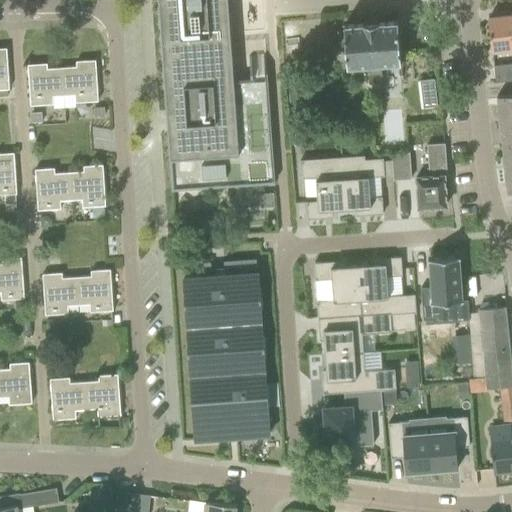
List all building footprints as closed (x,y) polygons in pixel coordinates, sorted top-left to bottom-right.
[(275,175),(266,55),(250,56),(251,79),(234,80),(228,0),(159,0),(167,111),(169,132),(173,190),(204,188),(275,182),(275,175)] [(511,47),(511,15),(489,18),(493,50),(511,47)] [(365,23),(345,25),(348,66),(369,64),(370,83),(383,82),(382,63),(402,62),(399,21),(399,20),(396,21),(378,22),(378,21),(365,22),(365,23)] [(0,97),(10,97),(9,89),(10,89),(7,48),(0,48),(0,97)] [(77,66),(63,67),(65,95),(76,94),(76,102),(99,101),(96,60),(77,61),(77,66)] [(54,96),(65,95),(63,67),(48,68),(48,63),(29,65),(32,105),(55,104),(54,96)] [(496,82),(511,80),(511,63),(494,65),(496,82)] [(424,107),(438,105),(435,78),(421,80),(424,107)] [(511,94),(498,96),(500,120),(511,118),(511,94)] [(44,117),(44,106),(34,106),(35,118),(44,117)] [(107,106),(95,107),(95,117),(108,116),(107,106)] [(511,118),(500,120),(503,144),(511,143),(511,118)] [(304,143),(303,134),(294,134),(294,143),(304,143)] [(419,207),(447,205),(444,175),(448,175),(445,142),(427,143),(430,175),(416,176),(419,207)] [(511,143),(503,144),(506,169),(511,167),(511,143)] [(392,153),(394,179),(412,177),(410,151),(392,153)] [(0,194),(6,194),(6,204),(17,204),(17,193),(18,193),(15,153),(0,153),(0,194)] [(385,176),(384,158),(366,159),(366,155),(342,157),(346,210),(356,210),(357,214),(366,214),(366,215),(384,214),(383,196),(371,197),(369,177),(385,176)] [(346,210),(342,157),(301,160),(303,178),(317,177),(318,201),(307,201),(308,219),(326,218),(326,216),(334,216),(334,211),(346,210)] [(85,171),(70,172),(72,200),(83,199),(84,207),(107,205),(104,164),(84,166),(85,171)] [(55,168),(36,169),(39,210),(62,208),(61,200),(72,200),(70,172),(55,173),(55,168)] [(372,264),(359,265),(363,315),(402,313),(417,312),(416,294),(403,295),(402,275),(403,275),(402,256),(379,258),(379,259),(371,260),(372,264)] [(464,256),(432,258),(432,260),(434,260),(437,301),(435,301),(435,303),(467,300),(467,299),(466,299),(463,258),(464,258),(464,256)] [(0,264),(0,291),(2,292),(3,300),(25,298),(22,257),(3,259),(4,264),(0,264)] [(257,334),(264,333),(262,306),(255,306),(254,285),(260,285),(259,270),(258,270),(257,257),(225,259),(226,272),(218,273),(217,260),(185,262),(186,275),(185,275),(186,290),(192,290),(194,311),(187,312),(190,339),(196,339),(198,360),(191,360),(193,388),(200,387),(201,408),(195,409),(197,438),(271,432),(269,403),(263,404),(261,383),(268,382),(265,354),(259,355),(257,334)] [(363,315),(359,265),(347,266),(347,262),(339,262),(338,261),(315,262),(316,280),(333,279),(334,300),(318,301),(319,319),(321,319),(321,318),(343,317),(363,315)] [(92,276),(78,277),(80,304),(91,303),(91,311),(114,310),(111,269),(92,271),(92,276)] [(69,305),(80,304),(78,277),(63,278),(63,272),(44,274),(47,314),(69,313),(69,305)] [(26,303),(18,303),(19,312),(27,312),(26,303)] [(501,386),(511,384),(511,370),(506,306),(478,309),(478,312),(469,313),(474,377),(469,378),(470,392),(488,390),(488,387),(501,386)] [(392,332),(392,328),(403,327),(402,313),(363,315),(343,317),(344,328),(322,330),(322,340),(325,340),(326,355),(364,352),(363,334),(392,332)] [(347,379),(348,392),(381,390),(396,388),(395,368),(365,370),(364,352),(326,355),(327,369),(324,370),(325,380),(347,379)] [(457,354),(458,363),(471,362),(470,353),(457,354)] [(63,373),(62,363),(62,361),(50,361),(51,374),(63,373)] [(11,368),(0,369),(0,396),(9,396),(10,404),(33,402),(30,362),(11,363),(11,368)] [(419,373),(407,374),(408,387),(420,386),(419,373)] [(100,380),(88,381),(90,409),(98,408),(99,416),(122,414),(119,374),(99,375),(100,380)] [(90,409),(88,381),(71,382),(70,377),(51,378),(54,419),(77,417),(76,409),(90,409)] [(459,384),(460,399),(470,398),(469,383),(459,384)] [(511,384),(501,386),(505,420),(511,419),(511,384)] [(396,388),(381,390),(382,403),(397,402),(396,388)] [(347,406),(326,408),(328,436),(358,434),(359,445),(374,444),(372,410),(382,409),(382,403),(381,390),(348,392),(346,392),(347,406)] [(130,423),(129,415),(120,416),(121,424),(130,423)] [(448,431),(429,433),(432,470),(458,468),(457,447),(470,446),(468,416),(447,418),(448,431)] [(432,470),(429,433),(411,434),(410,420),(389,422),(392,457),(405,456),(406,472),(432,470)] [(511,435),(511,425),(491,427),(493,440),(491,440),(495,471),(511,469),(511,435)] [(342,461),(343,472),(354,471),(353,464),(349,460),(342,461)] [(112,501),(106,486),(93,491),(99,506),(112,501)] [(18,511),(18,508),(60,501),(57,488),(21,494),(20,493),(0,495),(0,511),(18,511)] [(137,494),(134,511),(149,511),(151,495),(137,494)] [(235,511),(236,505),(227,504),(227,502),(223,502),(223,503),(206,502),(205,511),(235,511)]
